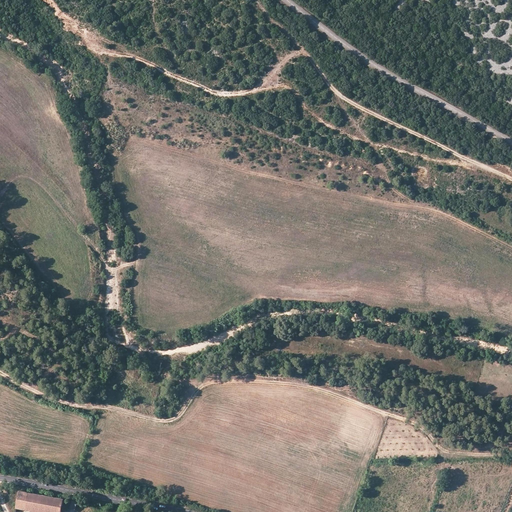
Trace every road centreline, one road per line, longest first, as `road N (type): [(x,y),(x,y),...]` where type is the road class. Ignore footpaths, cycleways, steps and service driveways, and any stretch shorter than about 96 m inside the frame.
road 1 (track): [(511,451),(442,448),(394,416),(270,381),(211,382),(165,421),(55,401),(0,371)]
road 2 (track): [(511,179),(336,91),(256,0)]
road 3 (tertiary): [(511,142),(429,98),(289,0)]
road 4 (tertiary): [(0,477),(182,511)]
